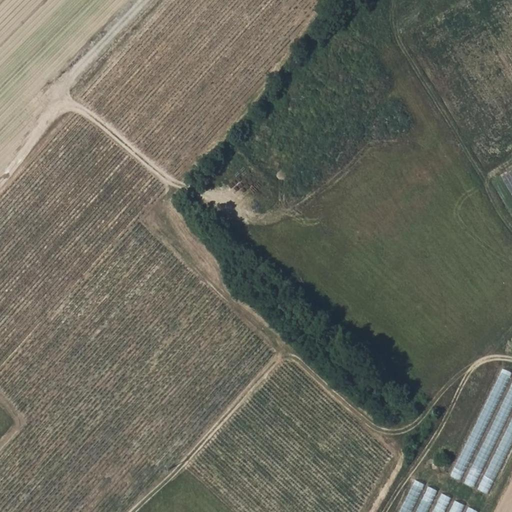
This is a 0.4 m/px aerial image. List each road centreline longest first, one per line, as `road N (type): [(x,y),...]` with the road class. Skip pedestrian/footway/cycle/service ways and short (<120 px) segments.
road 1 (track): [(511,360),(481,360),(392,443),(154,210),(176,184)]
road 2 (track): [(0,50),(176,184)]
